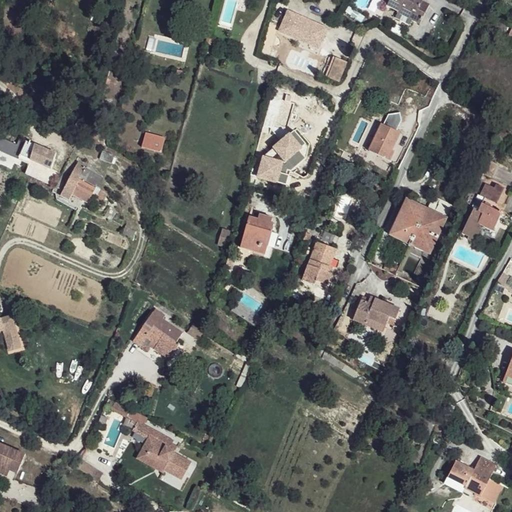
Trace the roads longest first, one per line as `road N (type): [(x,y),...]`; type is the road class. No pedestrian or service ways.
road 1 (residential): [(303,190),(369,41),(388,39),(448,78)]
road 2 (residential): [(342,301),(448,78)]
